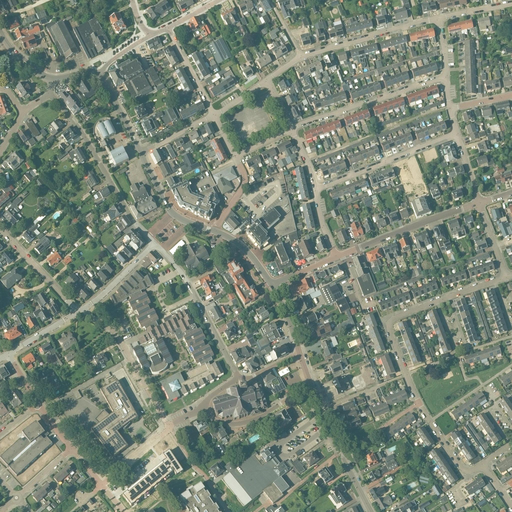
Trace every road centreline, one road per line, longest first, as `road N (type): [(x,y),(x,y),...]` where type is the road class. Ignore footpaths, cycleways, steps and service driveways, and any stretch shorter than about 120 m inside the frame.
road 1 (residential): [(484,464),(468,472),(440,438),(388,328),(389,320),(437,301)]
road 2 (residential): [(147,237),(50,96)]
road 3 (residential): [(445,76),(291,128)]
road 4 (residential): [(168,428),(115,331),(77,311)]
road 5 (residential): [(316,188),(456,133)]
road 6 (residential): [(161,250),(239,378)]
road 7 (residential): [(342,254),(478,203)]
road 8 (residential): [(300,56),(437,18)]
road 9 (residential): [(206,403),(212,419),(246,424),(311,384)]
